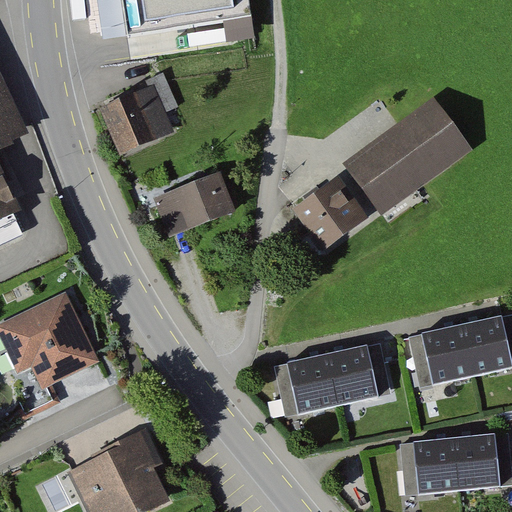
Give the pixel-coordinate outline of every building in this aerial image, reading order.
[(248,0),(121,0),(127,39),(251,22),(248,0)] [(0,154),(1,154),(34,138),(0,69),(0,154)] [(177,134),(157,88),(103,111),(124,157),(177,134)] [(477,152),(438,101),(352,166),(392,217),(477,152)] [(0,226),(30,212),(1,154),(0,154),(0,226)] [(238,216),(224,180),(160,205),(173,241),(238,216)] [(373,228),(345,186),(301,214),(329,257),(373,228)] [(73,300),(5,332),(24,373),(36,367),(48,391),(104,365),(73,300)] [(452,335),(430,339),(439,390),(511,377),(511,324),(494,327),(452,335)] [(314,367),(292,371),(302,418),(384,401),(374,354),(353,358),(314,367)] [(154,434),(71,473),(90,511),(158,511),(176,504),(161,473),(170,469),(154,434)] [(442,444),(420,446),(424,498),(505,491),(500,439),(482,441),(442,444)]
